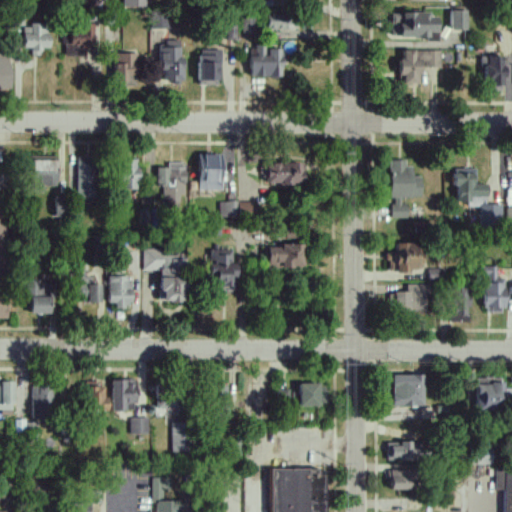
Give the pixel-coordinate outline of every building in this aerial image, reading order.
[(144,0),(122,0),(123,8),(145,7),(144,0)] [(465,30),(466,11),(450,10),(449,30),(465,30)] [(150,30),(167,29),(166,12),(149,13),(150,30)] [(391,38),(436,39),(437,18),(429,18),(429,14),(391,13),(391,38)] [(267,31),(297,31),(297,22),(290,22),(290,15),(266,15),(267,31)] [(22,49),(29,48),(30,55),(40,55),(39,48),(48,48),(47,25),(22,25),(22,49)] [(63,56),(91,56),(91,25),(68,25),(68,36),(63,36),(63,56)] [(181,41),(165,40),(165,48),(158,48),(158,71),(163,71),(163,81),(180,82),(181,41)] [(281,77),(280,49),(265,50),(264,46),(248,47),(249,78),(281,77)] [(218,50),(197,50),(197,84),(218,84),(218,50)] [(440,68),(440,51),(403,50),(403,59),(399,59),(398,76),(403,76),(403,83),(420,84),(421,67),(440,68)] [(136,53),(113,54),(113,86),(137,85),(136,53)] [(0,88),(9,88),(9,57),(0,56),(0,88)] [(482,57),(483,90),(503,90),(503,57),(482,57)] [(220,191),(220,155),(197,154),(196,190),(220,191)] [(29,186),(55,187),(56,157),(30,156),(29,186)] [(75,198),(90,199),(91,158),(76,157),(75,198)] [(118,190),(136,190),(136,160),(117,160),(118,190)] [(389,218),(405,219),(405,198),(420,198),(420,177),(412,177),(412,167),(405,167),(405,160),(389,160),(389,218)] [(301,185),(301,163),(265,163),(265,185),(301,185)] [(183,207),(182,167),(154,168),(155,186),(161,186),(161,208),(183,207)] [(485,205),(485,185),(474,185),(474,169),(452,169),(451,187),(456,187),(455,203),(466,203),(466,207),(478,207),(478,223),(500,224),(500,205),(485,205)] [(53,197),(53,216),(63,216),(63,197),(53,197)] [(217,202),(218,217),(235,216),(235,201),(217,202)] [(237,202),(237,216),(254,216),(254,202),(237,202)] [(394,244),(394,252),(386,252),(386,272),(420,272),(420,243),(394,244)] [(301,247),(266,246),(265,268),(301,270),(301,247)] [(233,250),(208,250),(208,289),(233,289),(233,250)] [(159,271),(159,303),(182,303),(182,253),(141,252),(141,270),(159,271)] [(495,267),(482,267),(481,312),(504,312),(504,279),(495,279),(495,267)] [(427,280),(442,281),(442,269),(428,269),(427,280)] [(86,298),(86,284),(91,284),(91,277),(84,277),(84,271),(73,270),(72,297),(86,298)] [(130,277),(107,276),(107,303),(113,303),(113,308),(130,308),(130,277)] [(48,296),(48,282),(26,281),(26,295),(48,296)] [(99,304),(100,285),(87,285),(87,303),(99,304)] [(406,285),(405,293),(388,293),(387,312),(425,313),(426,285),(406,285)] [(449,322),(467,322),(468,288),(450,288),(449,322)] [(49,314),(49,297),(28,297),(29,314),(49,314)] [(422,375),(390,376),(391,407),(422,407),(422,375)] [(111,380),(110,412),(125,412),(125,403),(135,403),(136,380),(111,380)] [(475,380),(475,413),(502,413),(502,399),(511,398),(511,389),(502,389),(502,380),(475,380)] [(106,410),(106,398),(100,398),(100,382),(83,382),(82,410),(106,410)] [(31,404),(51,404),(50,383),(31,384),(31,404)] [(317,384),(297,385),(298,408),(318,407),(317,384)] [(227,386),(212,386),(212,418),(227,418),(227,386)] [(288,390),(278,390),(277,400),(288,400),(288,390)] [(179,396),(155,396),(156,416),(180,415),(179,396)] [(130,418),(129,435),(148,436),(148,419),(130,418)] [(24,420),(14,420),(15,433),(24,433),(24,420)] [(171,452),(189,452),(189,422),(170,423),(171,452)] [(415,441),(399,441),(399,442),(385,443),(386,461),(415,460),(415,441)] [(470,449),(470,465),(491,465),(491,448),(470,449)] [(497,511),(497,462),(511,462),(511,511),(497,511)] [(307,511),(308,511),(323,511),(323,469),(270,468),(269,511),(307,511)] [(388,490),(409,489),(409,470),(388,471),(388,490)] [(151,500),(165,500),(164,478),(150,478),(151,500)] [(156,501),(156,511),(179,511),(179,501),(156,501)]
